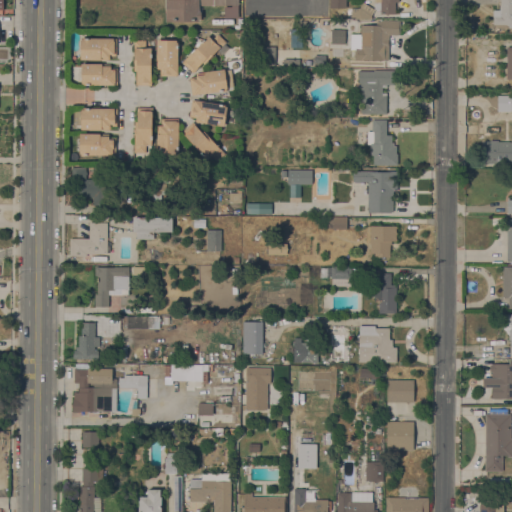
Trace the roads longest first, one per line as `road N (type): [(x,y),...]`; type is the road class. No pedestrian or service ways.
road 1 (secondary): [(36,511),(40,0)]
road 2 (residential): [(447,0),(443,511)]
